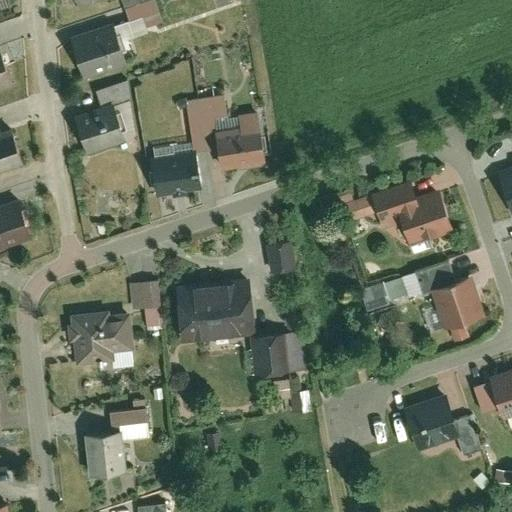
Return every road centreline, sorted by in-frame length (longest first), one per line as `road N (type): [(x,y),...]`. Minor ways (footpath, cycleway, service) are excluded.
road 1 (residential): [(457,141),(78,264)]
road 2 (residential): [(78,264),(38,290),(32,322),(53,511)]
road 3 (residential): [(78,264),(40,0)]
road 4 (residential): [(358,420),(380,391),(511,341)]
road 5 (residential): [(457,141),(511,295)]
